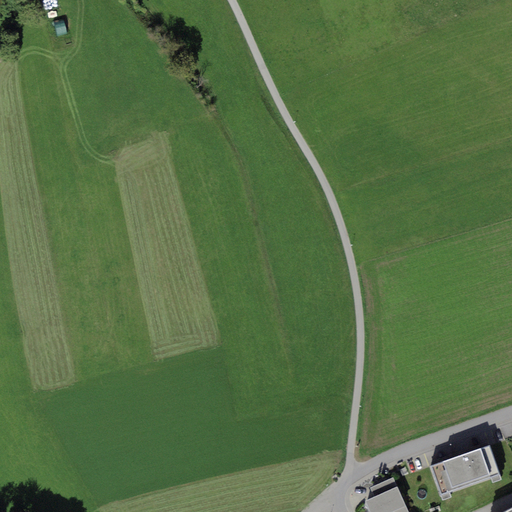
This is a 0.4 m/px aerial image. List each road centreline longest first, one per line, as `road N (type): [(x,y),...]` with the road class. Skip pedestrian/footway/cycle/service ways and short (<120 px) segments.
road 1 (unclassified): [(334,494),(348,464),(359,378),(353,274),(327,188),(231,0)]
road 2 (residential): [(334,494),(376,464),(511,413)]
